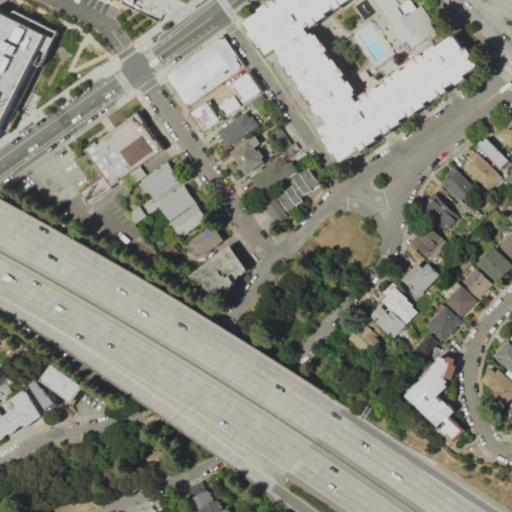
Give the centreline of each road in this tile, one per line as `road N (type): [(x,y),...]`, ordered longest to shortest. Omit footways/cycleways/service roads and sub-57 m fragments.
road 1 (residential): [(405,162),(372,172),(334,202),(155,397),(113,422),(41,441),(0,465)]
road 2 (residential): [(99,511),(200,472),(238,445),(376,276),(391,242),(405,162)]
road 3 (motorway): [(326,427),(0,230)]
road 4 (motorway): [(0,277),(302,461)]
road 5 (motorway): [(0,294),(273,486)]
road 6 (tertiary): [(0,165),(233,0)]
road 7 (residential): [(136,70),(275,266)]
road 8 (residential): [(220,10),(348,189)]
road 9 (motorway): [(490,511),(326,427)]
road 10 (residential): [(511,452),(496,448),(475,418),(467,377),(483,334),(511,301)]
road 11 (motorway): [(455,511),(326,427)]
road 12 (residential): [(405,162),(511,81)]
